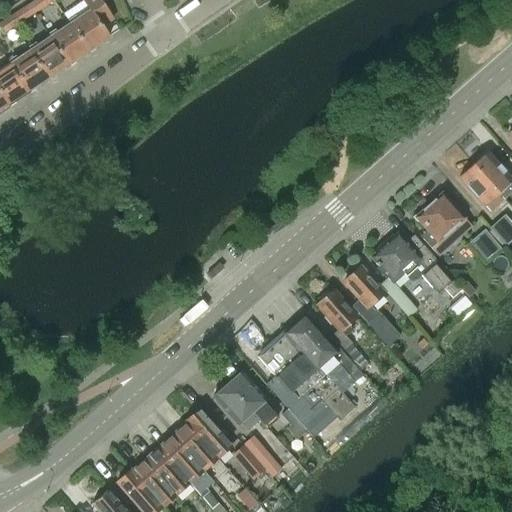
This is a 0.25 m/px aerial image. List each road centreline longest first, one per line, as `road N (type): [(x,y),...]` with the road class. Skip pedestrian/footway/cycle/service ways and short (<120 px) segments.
road 1 (tertiary): [(0,503),(511,57)]
road 2 (residential): [(0,158),(162,37)]
